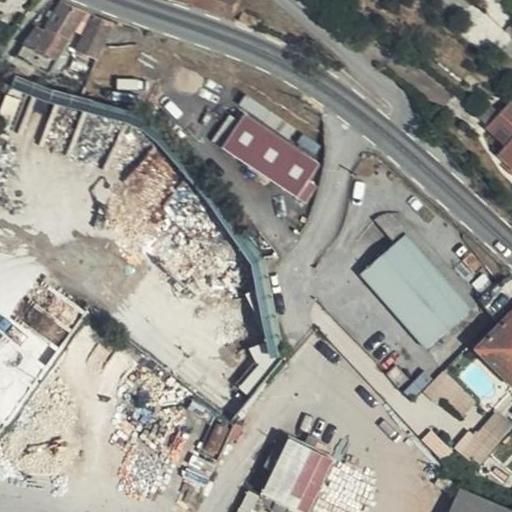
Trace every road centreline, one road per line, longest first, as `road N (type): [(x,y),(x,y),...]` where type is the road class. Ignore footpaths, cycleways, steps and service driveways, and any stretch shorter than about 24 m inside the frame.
road 1 (tertiary): [(117,0),(307,79),(391,140)]
road 2 (unclassified): [(391,140),(396,101),(283,0)]
road 3 (tertiary): [(391,140),(511,248)]
